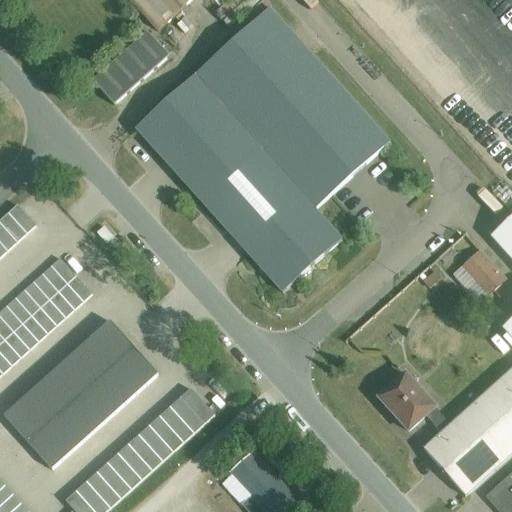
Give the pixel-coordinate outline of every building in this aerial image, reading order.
[(127,0),(158,34),(181,13),(170,0),(127,0)] [(195,0),(170,0),(181,13),(195,0)] [(204,207),(337,86),(270,12),(136,132),(204,207)] [(148,34),(92,83),(115,108),(170,59),(148,34)] [(337,86),(204,207),(283,295),(342,242),(316,213),(390,146),(337,86)] [(18,207),(9,216),(27,236),(37,227),(18,207)] [(9,216),(0,223),(0,225),(17,245),(27,236),(9,216)] [(511,221),(492,239),(511,261),(511,322),(503,330),(511,339),(511,221)] [(0,225),(0,244),(8,253),(17,245),(0,225)] [(481,254),(463,270),(489,298),(506,283),(481,254)] [(61,261),(51,270),(67,287),(76,279),(61,261)] [(51,270),(43,278),(58,295),(67,287),(51,270)] [(434,273),(422,283),(429,290),(441,280),(434,273)] [(43,278),(34,286),(49,303),(58,295),(43,278)] [(76,279),(67,287),(75,296),(84,288),(76,279)] [(34,286),(25,294),(40,311),(49,303),(34,286)] [(67,287),(58,295),(74,313),(83,305),(75,296),(67,287)] [(84,288),(75,296),(83,305),(92,297),(84,288)] [(25,294),(16,302),(32,319),(40,311),(25,294)] [(58,295),(49,303),(65,321),(74,313),(58,295)] [(16,302),(7,310),(23,327),(32,319),(16,302)] [(49,303),(40,311),(56,329),(65,321),(49,303)] [(7,310),(0,315),(0,319),(14,335),(23,327),(7,310)] [(40,311),(32,319),(48,337),(56,329),(40,311)] [(0,319),(0,337),(5,343),(14,335),(0,319)] [(32,319),(23,327),(39,345),(48,337),(32,319)] [(110,323),(100,333),(124,360),(135,350),(110,323)] [(23,327),(14,335),(30,353),(39,345),(23,327)] [(100,333),(89,343),(113,369),(124,360),(100,333)] [(14,335),(5,343),(21,361),(30,353),(14,335)] [(5,343),(0,347),(0,355),(12,369),(21,361),(5,343)] [(89,343),(78,352),(103,379),(113,369),(89,343)] [(135,350),(124,360),(148,387),(159,377),(135,350)] [(78,352),(68,361),(92,388),(103,379),(78,352)] [(0,355),(0,373),(3,377),(12,369),(0,355)] [(124,360),(113,369),(137,396),(148,387),(124,360)] [(68,361),(57,371),(81,398),(92,388),(68,361)] [(113,369),(103,379),(127,406),(137,396),(113,369)] [(57,371),(47,380),(71,407),(81,398),(57,371)] [(466,499),(511,457),(511,373),(451,428),(442,436),(424,452),(466,499)] [(426,418),(442,436),(451,428),(435,410),(436,410),(406,377),(380,401),(409,434),(426,418)] [(103,379),(92,388),(116,415),(127,406),(103,379)] [(47,380),(36,390),(60,417),(71,407),(47,380)] [(92,388),(81,398),(106,425),(116,415),(92,388)] [(36,390),(26,399),(50,426),(60,417),(36,390)] [(191,391),(180,401),(204,428),(215,418),(191,391)] [(81,398),(71,407),(95,434),(106,425),(81,398)] [(26,399),(15,409),(39,435),(50,426),(26,399)] [(180,401),(170,410),(194,437),(204,428),(180,401)] [(71,407),(60,417),(85,444),(95,434),(71,407)] [(15,409),(4,418),(28,445),(39,435),(15,409)] [(170,410),(159,419),(183,446),(194,437),(170,410)] [(60,417),(50,426),(74,453),(85,444),(60,417)] [(159,419),(149,429),(173,456),(183,446),(159,419)] [(50,426),(39,435),(63,463),(74,453),(50,426)] [(149,429),(139,438),(163,465),(173,456),(149,429)] [(39,435),(28,445),(52,472),(63,463),(39,435)] [(139,438),(128,447),(152,474),(163,465),(139,438)] [(128,447),(118,457),(142,483),(152,474),(128,447)] [(245,511),(305,511),(254,453),(230,475),(251,499),(242,507),(245,511)] [(118,457),(107,466),(132,493),(142,483),(118,457)] [(107,466),(97,475),(121,502),(132,493),(107,466)] [(97,475),(87,484),(111,511),(121,502),(97,475)] [(511,511),(511,476),(503,485),(488,499),(499,511),(511,511)] [(87,484),(76,494),(92,511),(110,511),(111,511),(87,484)] [(5,488),(0,492),(0,508),(13,497),(5,488)] [(92,511),(76,494),(66,503),(73,511),(92,511)] [(13,497),(0,508),(0,511),(14,511),(21,506),(13,497)]
